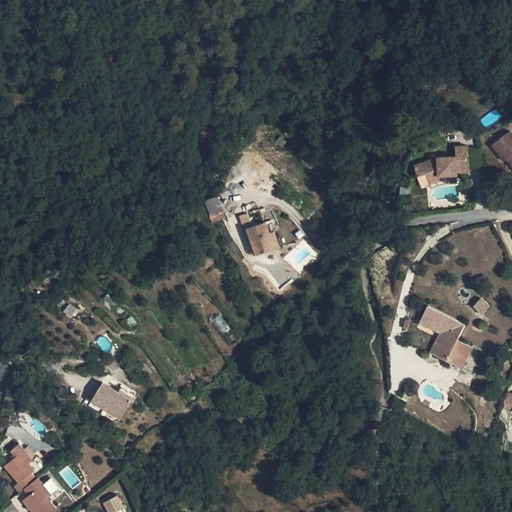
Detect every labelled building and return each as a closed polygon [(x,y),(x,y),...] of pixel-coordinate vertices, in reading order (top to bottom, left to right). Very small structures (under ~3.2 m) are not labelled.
[(511,134),(510,132),(493,146),(505,162),(507,161),(511,166),(511,134)] [(434,163),(411,173),(416,183),(424,179),(427,188),(437,184),(437,180),(455,179),(454,176),(467,175),(464,150),(451,151),(452,161),(434,163)] [(437,184),(427,188),(430,193),(442,187),(455,186),(455,179),(437,180),(437,184)] [(205,201),(211,217),(225,212),(218,195),(205,201)] [(240,216),(244,229),(247,228),(257,255),(276,249),(270,232),(266,221),(253,226),(248,212),(240,216)] [(247,228),(244,229),(253,256),(257,255),(247,228)] [(270,232),(276,249),(280,247),(275,230),(270,232)] [(475,307),(484,314),(491,305),(482,298),(475,307)] [(429,305),(422,320),(442,330),(445,331),(434,354),(448,361),(463,368),(473,347),(458,340),(466,324),(429,305)] [(420,323),(440,333),(442,330),(422,320),(420,323)] [(430,352),(434,354),(445,331),(442,330),(440,333),(430,352)] [(103,381),(92,400),(121,417),(132,398),(119,391),(103,381)] [(119,391),(132,398),(134,395),(121,387),(119,391)] [(511,396),(506,395),(502,409),(511,411),(511,396)] [(121,417),(92,400),(89,405),(118,422),(121,417)] [(21,452),(24,449),(19,443),(10,451),(15,456),(4,465),(18,482),(14,486),(19,492),(24,488),(29,495),(22,500),(32,511),(51,511),(57,508),(48,497),(39,486),(43,483),(38,477),(31,482),(27,476),(35,470),(29,463),(21,452)] [(33,460),(24,449),(21,452),(29,463),(33,460)] [(52,494),(43,483),(39,486),(48,497),(52,494)] [(103,503),(107,511),(115,511),(124,508),(118,495),(103,503)]
